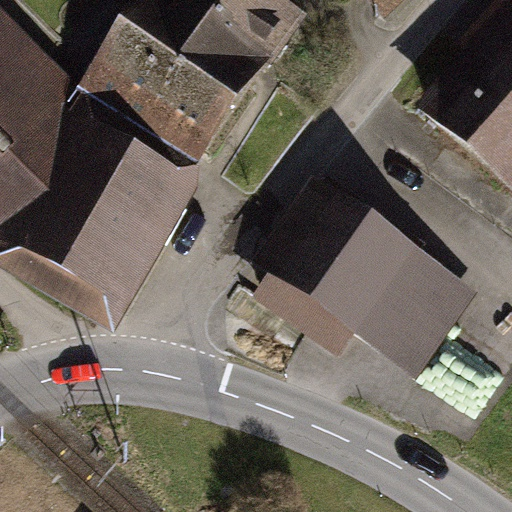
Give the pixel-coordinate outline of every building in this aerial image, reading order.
[(94,80),(200,155),(262,69),(165,0),(132,0),(126,9),(139,18),(94,80)] [(165,0),(262,69),(293,25),(258,0),(165,0)] [(62,85),(0,21),(0,233),(26,256),(103,300),(142,231),(166,245),(186,211),(162,198),(173,179),(61,113),(66,104),(62,85)] [(511,26),(488,54),(511,75),(511,26)] [(511,75),(488,54),(433,118),(511,185),(511,75)] [(396,252),(334,210),(268,306),(330,348),(396,252)] [(265,458),(239,439),(228,455),(254,474),(265,458)]
